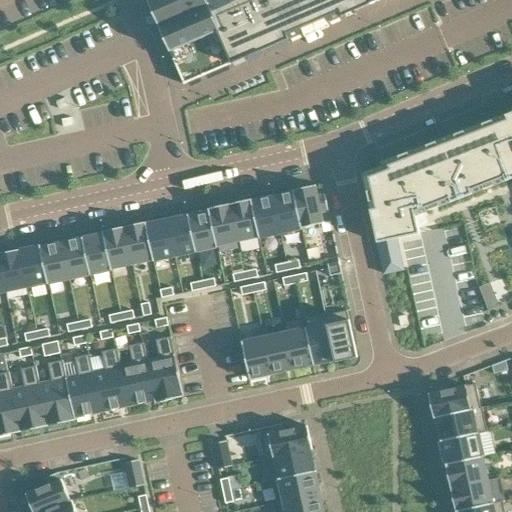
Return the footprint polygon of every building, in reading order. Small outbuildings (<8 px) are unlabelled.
[(380,0),(149,0),(148,1),(184,84),(342,17),(380,0)] [(384,166),(363,174),(384,274),(403,269),(397,239),(420,234),(416,215),(511,178),(511,112),(382,162),(384,166)] [(315,185),(293,190),(302,229),(303,229),(302,228),(324,223),(321,213),(328,211),(325,194),(318,196),(315,185)] [(273,196),(281,234),(302,229),(293,190),(293,192),(273,196)] [(252,199),(251,199),(260,239),(281,234),(273,196),(252,201),(252,199)] [(230,204),(238,242),(259,237),(259,239),(260,239),(251,199),(230,204)] [(218,246),(238,242),(230,204),(209,208),(217,248),(218,248),(218,246)] [(217,248),(209,208),(208,209),(209,210),(188,215),(196,252),(217,248)] [(188,215),(167,219),(175,257),(196,252),(188,215)] [(154,262),(175,257),(167,219),(147,224),(146,222),(154,262)] [(146,222),(125,227),(133,265),(153,260),(153,262),(154,262),(146,222)] [(103,231),(112,271),(113,271),(112,269),(133,265),(125,227),(103,231)] [(103,233),(83,238),(91,275),(112,271),(103,231),(103,232),(103,233)] [(91,275),(83,238),(62,242),(70,280),(91,275)] [(41,245),(40,245),(49,284),(70,280),(62,242),(41,247),(41,245)] [(48,285),(49,284),(40,245),(19,250),(27,287),(48,283),(48,285)] [(19,250),(0,253),(0,264),(6,292),(27,287),(19,250)] [(327,260),(328,268),(340,266),(339,258),(327,260)] [(299,260),(287,263),(289,271),(301,268),(299,260)] [(277,273),(289,271),(287,263),(275,265),(277,273)] [(340,266),(328,268),(330,276),(342,274),(340,266)] [(257,269),(245,272),(247,280),(258,277),(257,269)] [(235,283),(247,280),(245,272),(233,275),(235,283)] [(306,273),(295,276),(296,283),(308,281),(306,273)] [(285,286),(296,283),(295,276),(283,278),(285,286)] [(214,279),(203,281),(204,289),(216,287),(214,279)] [(193,292),(204,289),(203,281),(191,284),(193,292)] [(264,282),(252,285),(254,293),(266,290),(264,282)] [(242,295),(254,293),(252,285),(241,287),(242,295)] [(162,298),(174,296),(172,288),(160,290),(162,298)] [(149,303),(141,304),(144,316),(152,315),(149,303)] [(133,310),(121,313),(123,321),(135,318),(133,310)] [(324,315),(326,323),(327,323),(335,361),(334,361),(335,362),(358,357),(348,310),(324,315)] [(123,321),(121,313),(109,315),(111,323),(123,321)] [(167,317),(155,320),(157,328),(169,325),(167,317)] [(91,319),(79,322),(81,330),(92,327),(91,319)] [(69,332),(81,330),(79,322),(67,324),(69,332)] [(139,323),(127,326),(129,334),(141,331),(139,323)] [(306,327),(314,365),(334,361),(335,361),(327,323),(326,323),(306,327)] [(314,365),(306,327),(285,332),(293,370),(314,365)] [(48,328),(37,331),(38,339),(50,336),(48,328)] [(112,329),(100,332),(102,340),(114,337),(112,329)] [(27,342),(38,339),(37,331),(25,334),(27,342)] [(264,337),(272,374),(293,370),(285,332),(264,337)] [(85,335),(73,338),(75,345),(87,343),(85,335)] [(147,360),(156,403),(184,397),(171,337),(156,340),(160,358),(148,360),(147,360)] [(264,337),(242,342),(250,379),(272,374),(264,337)] [(58,341),(42,345),(44,352),(60,349),(58,341)] [(155,403),(156,403),(147,360),(148,360),(144,343),(129,346),(133,363),(121,366),(120,366),(129,406),(154,401),(155,403)] [(31,347),(19,349),(21,357),(33,355),(31,347)] [(102,412),(129,406),(120,366),(121,366),(117,348),(102,352),(106,369),(94,372),(93,372),(102,412)] [(79,375),(67,378),(66,378),(75,420),(76,420),(75,418),(102,412),(93,372),(94,372),(90,354),(75,357),(79,375)] [(48,426),(75,420),(66,378),(67,378),(63,360),(48,363),(52,381),(40,383),(39,384),(48,426)] [(21,432),(48,426),(39,384),(40,383),(36,366),(21,369),(25,387),(13,389),(12,389),(21,432)] [(12,389),(13,389),(9,372),(0,373),(0,436),(21,432),(12,389)] [(428,394),(434,418),(482,408),(476,383),(428,394)] [(435,419),(441,442),(478,434),(488,432),(482,408),(434,418),(434,419),(435,419)] [(264,460),(273,458),(273,457),(310,449),(311,449),(311,450),(312,450),(307,426),(283,431),(282,424),(267,427),(268,434),(259,436),(264,460)] [(441,442),(446,465),(483,457),(478,434),(441,442)] [(227,441),(213,444),(218,469),(232,466),(227,441)] [(278,480),(316,471),(311,450),(311,449),(310,449),(273,457),(273,458),(278,480)] [(483,457),(446,465),(451,488),(489,480),(483,457)] [(139,460),(125,463),(130,488),(144,485),(139,460)] [(283,502),(321,494),(316,471),(278,480),(283,501),(283,502)] [(43,511),(71,501),(70,500),(59,472),(45,478),(48,485),(26,494),(33,511),(43,511)] [(221,480),(223,491),(231,490),(229,478),(221,480)] [(451,488),(456,511),(494,504),(493,502),(489,480),(451,488)] [(234,501),(231,490),(223,491),(226,503),(234,501)] [(283,502),(283,501),(278,502),(280,511),(324,511),(321,494),(283,502)] [(141,509),(149,508),(146,496),(138,498),(141,509)] [(76,511),(72,500),(70,500),(71,501),(43,511),(76,511)] [(494,504),(456,511),(455,511),(505,511),(503,500),(493,502),(494,504)]
